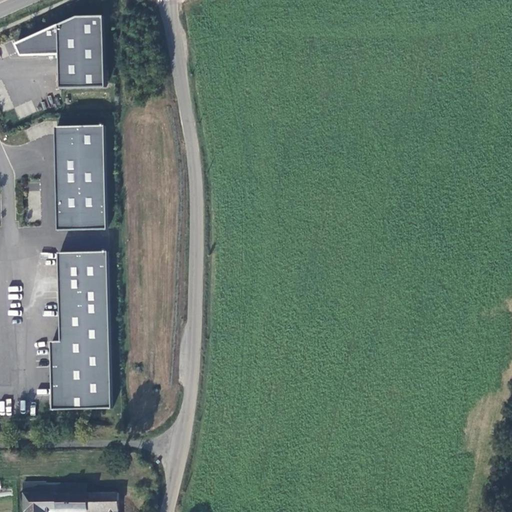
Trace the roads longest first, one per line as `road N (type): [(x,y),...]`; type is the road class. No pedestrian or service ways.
road 1 (unclassified): [(185,444),(198,247),(171,18)]
road 2 (unclassified): [(185,444),(0,449)]
